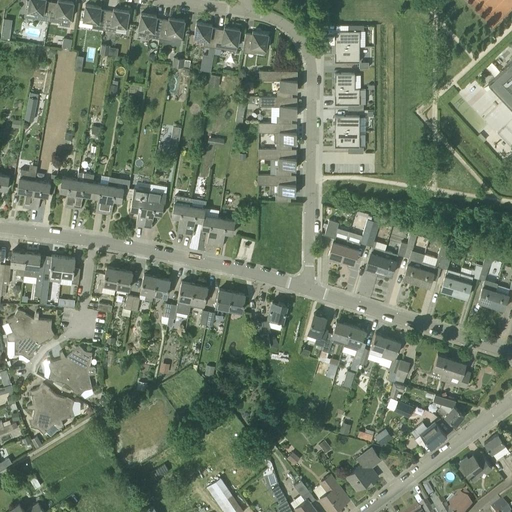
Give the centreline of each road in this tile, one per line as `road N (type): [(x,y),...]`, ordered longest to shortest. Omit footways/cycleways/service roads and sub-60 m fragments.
road 1 (residential): [(310,292),(303,47),(274,22),(247,16)]
road 2 (residential): [(310,292),(94,243)]
road 3 (residential): [(511,358),(310,292)]
road 4 (tertiary): [(367,511),(511,404)]
